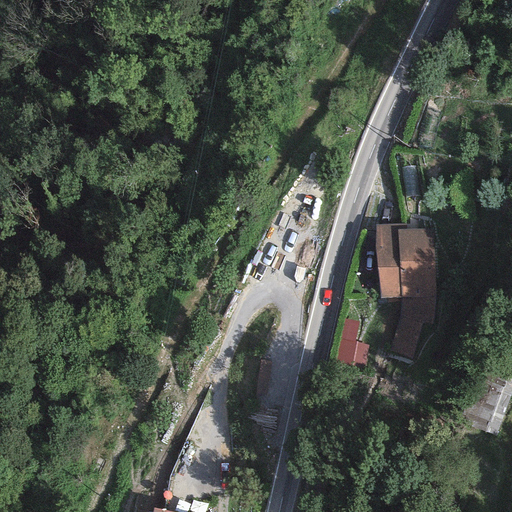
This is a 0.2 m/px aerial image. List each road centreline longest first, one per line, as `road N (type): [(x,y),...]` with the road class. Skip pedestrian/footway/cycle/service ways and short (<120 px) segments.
road 1 (track): [(96,511),(245,205),(386,0)]
road 2 (tertiary): [(280,511),(336,264),(385,109),(441,0)]
